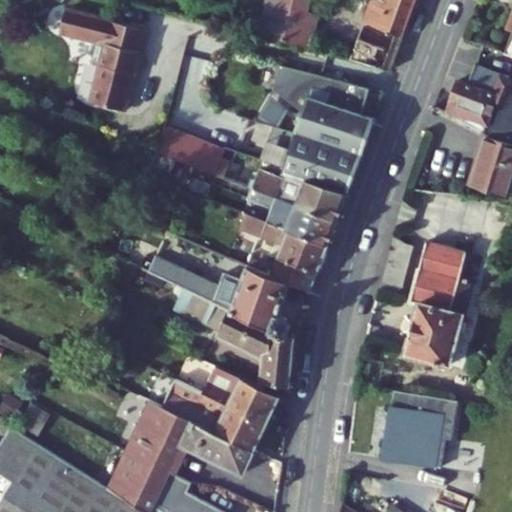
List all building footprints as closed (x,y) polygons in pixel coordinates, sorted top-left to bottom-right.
[(273,0),(265,36),(313,48),(320,13),(304,10),(306,0),(273,0)] [(392,68),(416,0),(371,0),(350,58),(392,68)] [(145,27),(66,7),(60,30),(97,39),(92,60),(101,62),(91,99),(124,108),(133,71),(134,71),(140,48),(139,48),(145,27)] [(502,72),(476,62),(468,82),(458,78),(451,98),(453,99),(447,112),(486,132),(511,140),(511,137),(511,78),(501,75),(502,72)] [(365,85),(281,63),(275,86),(302,109),(284,164),(285,165),(284,169),(288,171),(348,192),(375,116),(362,112),(365,102),(360,93),(362,91),(364,90),(365,87),(365,85)] [(384,90),(365,85),(365,87),(364,90),(362,91),(360,93),(365,102),(362,112),(375,116),(384,90)] [(511,140),(486,132),(470,183),(508,195),(511,181),(511,140)] [(221,156),(165,134),(159,151),(216,173),(221,156)] [(220,174),(223,175),(229,158),(233,160),(237,149),(225,145),(221,156),(216,173),(220,174)] [(223,175),(253,187),(338,219),(348,192),(288,171),(286,176),(260,168),(259,170),(238,163),(243,150),(237,149),(233,160),(229,158),(223,175)] [(284,164),(243,150),(238,163),(259,170),(260,168),(286,176),(288,171),(284,169),(285,165),(284,164)] [(223,175),(220,174),(217,184),(249,197),(253,187),(223,175)] [(275,206),(269,221),(329,244),(338,219),(253,187),(249,197),(275,206)] [(282,243),(271,272),(295,282),(313,290),(329,244),(269,221),(247,212),(241,228),(282,243)] [(413,244),(393,238),(380,288),(400,293),(413,244)] [(468,248),(427,238),(414,290),(425,293),(423,300),(436,303),(440,285),(457,290),(460,278),(468,248)] [(247,250),(225,242),(221,252),(243,261),(247,250)] [(216,274),(161,247),(158,254),(213,280),(216,274)] [(177,281),(185,285),(287,334),(290,325),(291,317),(283,315),(295,282),(271,272),(248,263),(243,277),(219,268),(216,274),(213,280),(158,254),(151,268),(177,281)] [(473,281),(460,278),(457,290),(440,285),(436,303),(464,311),(473,281)] [(185,285),(177,281),(172,292),(180,296),(185,285)] [(269,353),(266,382),(291,383),(296,338),(287,334),(185,285),(180,296),(175,305),(209,320),(208,324),(269,353)] [(425,293),(414,290),(410,301),(420,304),(421,299),(423,300),(425,293)] [(450,364),(464,311),(436,303),(423,300),(421,299),(420,304),(406,352),(410,353),(450,364)] [(281,393),(219,364),(205,392),(268,422),(281,393)] [(205,392),(174,377),(162,404),(255,448),(268,422),(205,392)] [(0,402),(0,406),(11,414),(21,399),(8,391),(0,402)] [(413,397),(405,395),(403,407),(412,409),(413,397)] [(393,406),(385,456),(435,464),(445,402),(413,397),(412,409),(403,407),(393,406)] [(38,430),(50,409),(30,399),(19,420),(38,430)] [(162,404),(151,399),(127,448),(171,470),(183,445),(200,453),(201,457),(210,462),(215,460),(244,474),(255,448),(162,404)] [(150,511),(13,425),(0,445),(0,471),(12,479),(0,498),(0,511),(150,511)] [(171,470),(127,448),(109,484),(151,511),(224,511),(187,492),(192,482),(171,470)] [(385,511),(391,505),(379,497),(369,511),(385,511)] [(362,511),(343,500),(341,511),(362,511)]
